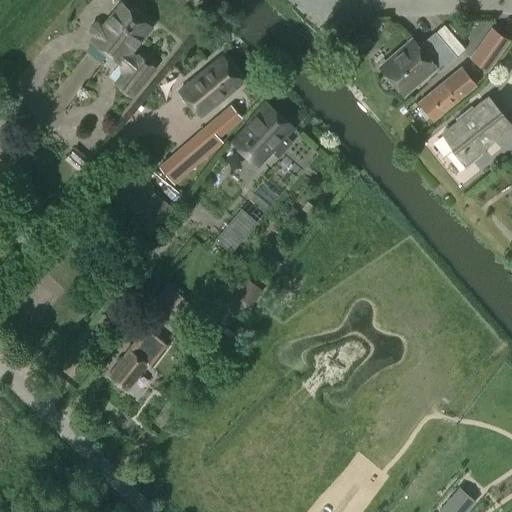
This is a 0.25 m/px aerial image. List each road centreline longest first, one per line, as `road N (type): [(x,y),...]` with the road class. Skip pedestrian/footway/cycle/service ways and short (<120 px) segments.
road 1 (unclassified): [(511,11),(331,9),(292,0)]
road 2 (unclassified): [(144,511),(0,367)]
